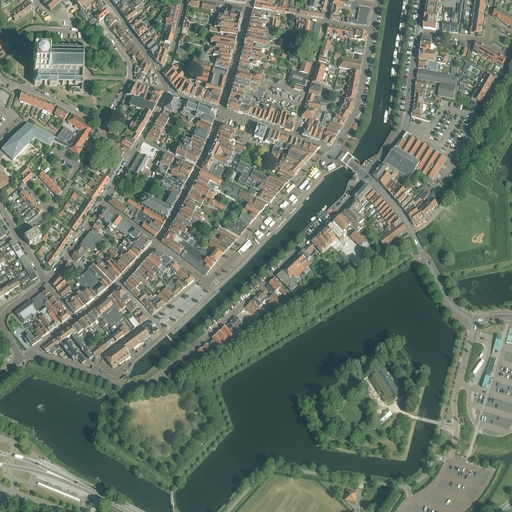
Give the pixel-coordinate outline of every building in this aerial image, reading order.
[(6,6),(12,2),(13,0),(9,0),(5,4),(0,0),(0,11),(6,6)] [(47,0),(43,4),(50,12),(61,2),(62,0),(47,0)] [(71,0),(74,3),(80,10),(83,8),(90,0),(71,0)] [(89,8),(91,6),(96,0),(90,0),(83,8),(86,11),(87,10),(89,12),(91,10),(89,8)] [(99,4),(96,0),(91,6),(95,10),(96,8),(99,4)] [(123,9),(120,12),(124,18),(133,11),(137,8),(142,2),(142,1),(143,0),(138,0),(134,3),(131,5),(130,5),(131,5),(127,8),(126,9),(125,8),(124,8),(123,9)] [(270,11),(273,12),(274,8),(274,7),(273,7),(273,6),(271,6),(272,3),(273,3),(274,4),(274,3),(256,0),(255,4),(270,7),(270,11)] [(274,7),(274,8),(279,8),(278,12),(279,13),(279,8),(280,6),(277,6),(278,0),(255,0),(256,0),(274,3),(274,4),(274,5),(275,5),(274,7)] [(279,8),(279,13),(284,14),(285,7),(286,1),(283,1),(278,0),(277,6),(280,6),(279,8)] [(285,7),(284,14),(288,14),(294,15),(295,8),(290,7),(291,0),(296,0),(295,0),(285,0),(286,1),(285,7)] [(310,0),(309,7),(308,7),(306,6),(304,11),(307,11),(311,12),(314,12),(314,10),(316,10),(317,6),(318,5),(318,0),(310,0)] [(340,9),(339,12),(346,13),(346,15),(348,15),(347,19),(357,20),(359,9),(359,5),(344,3),(344,0),(333,0),(332,7),(340,9)] [(424,23),(423,29),(436,31),(436,28),(438,28),(439,26),(437,25),(437,21),(439,21),(440,19),(438,19),(440,1),(435,0),(433,0),(426,0),(427,0),(424,20),(424,23)] [(24,5),(29,11),(33,8),(28,1),(24,4),(24,5)] [(124,1),(116,7),(120,12),(123,9),(124,8),(125,8),(126,9),(127,8),(131,5),(130,5),(131,5),(127,1),(125,3),(124,1)] [(188,1),(187,6),(187,7),(190,8),(198,9),(200,3),(188,1)] [(133,11),(124,18),(127,22),(131,19),(136,14),(137,15),(137,14),(141,11),(140,9),(144,5),(142,3),(143,2),(142,2),(137,8),(133,11)] [(96,8),(95,10),(94,10),(95,10),(92,12),(94,14),(98,10),(101,13),(105,9),(99,4),(96,8)] [(202,4),(201,10),(210,12),(210,13),(215,13),(216,5),(202,4)] [(20,8),(24,15),(28,12),(29,11),(24,5),(20,8)] [(169,6),(167,14),(177,16),(178,12),(179,8),(174,7),(169,6)] [(495,12),(494,18),(497,20),(503,11),(495,6),(494,12),(495,12)] [(223,12),(222,14),(224,14),(224,15),(241,17),(242,11),(243,10),(230,8),(230,7),(226,7),(225,12),(223,12)] [(332,7),(330,15),(339,17),(340,14),(339,14),(339,12),(340,9),(332,7)] [(20,8),(15,12),(19,18),(24,15),(20,8)] [(0,14),(3,18),(9,14),(6,9),(0,13),(0,14)] [(95,18),(99,23),(109,14),(105,9),(101,13),(95,18)] [(359,9),(357,20),(356,26),(368,27),(371,11),(359,9)] [(84,20),(87,16),(81,11),(78,15),(84,20)] [(503,11),(497,20),(500,22),(501,21),(502,22),(507,13),(503,11)] [(19,18),(15,12),(10,15),(12,18),(14,21),(19,18)] [(507,13),(502,22),(504,23),(504,24),(507,25),(511,16),(507,13)] [(12,18),(10,15),(9,14),(3,18),(6,23),(9,21),(12,18)] [(131,19),(127,22),(130,26),(134,22),(135,22),(137,20),(134,16),(137,15),(136,14),(131,19)] [(170,23),(175,24),(176,20),(177,16),(167,14),(165,22),(170,23)] [(215,22),(214,28),(217,29),(237,33),(237,32),(241,17),(224,15),(223,17),(218,16),(217,22),(215,22)] [(106,22),(110,27),(111,26),(116,22),(111,16),(106,20),(107,21),(106,22)] [(130,27),(133,31),(142,24),(140,22),(144,18),(143,16),(137,20),(138,21),(130,27)] [(269,26),(268,27),(279,29),(280,22),(279,22),(280,17),(272,16),(271,19),(270,19),(269,23),(269,26)] [(296,20),(294,32),(303,34),(305,22),(296,20)] [(142,24),(133,31),(134,31),(139,39),(147,32),(148,31),(145,27),(146,27),(143,23),(142,24)] [(160,43),(162,43),(162,44),(163,44),(164,45),(162,51),(167,52),(167,53),(168,52),(167,52),(168,51),(169,48),(170,45),(173,36),(174,30),(175,25),(166,23),(165,26),(168,27),(164,27),(162,36),(161,39),(160,43)] [(443,27),(442,32),(450,33),(451,24),(444,23),(443,23),(443,24),(443,27)] [(147,32),(139,39),(142,43),(148,37),(153,33),(152,32),(153,30),(154,29),(156,26),(154,24),(151,28),(152,28),(153,30),(149,34),(147,33),(147,32)] [(250,24),(249,29),(264,31),(268,32),(269,28),(279,30),(279,29),(268,27),(250,24)] [(314,24),(312,36),(319,37),(321,29),(321,28),(319,25),(318,25),(314,24)] [(451,24),(450,33),(458,34),(459,25),(451,24)] [(114,34),(119,40),(126,35),(121,29),(114,34)] [(217,29),(216,33),(219,34),(226,35),(236,37),(237,33),(217,29)] [(248,29),(247,34),(267,38),(268,32),(264,31),(249,29),(248,29)] [(153,33),(148,37),(142,43),(144,46),(151,40),(149,38),(152,35),(151,34),(154,31),(153,30),(152,32),(153,33)] [(353,31),(352,39),(357,40),(365,42),(366,33),(359,32),(353,31)] [(246,38),(246,39),(267,42),(268,38),(267,38),(247,34),(246,38)] [(126,35),(119,40),(122,44),(129,38),(126,35)] [(145,46),(148,51),(152,55),(155,58),(158,49),(155,46),(154,45),(155,42),(156,42),(157,37),(158,36),(153,35),(151,40),(144,46),(145,46)] [(212,37),(210,43),(233,48),(235,41),(236,37),(226,35),(226,38),(218,37),(218,38),(212,37)] [(422,35),(421,44),(431,45),(434,45),(435,43),(435,40),(431,39),(431,37),(429,36),(422,35)] [(129,38),(122,44),(124,47),(131,41),(129,38)] [(244,47),(262,51),(268,52),(269,49),(266,49),(266,48),(267,48),(267,42),(246,39),(245,43),(244,47)] [(124,47),(130,53),(136,48),(131,41),(124,47)] [(210,44),(215,45),(215,48),(232,53),(232,52),(233,52),(233,48),(210,43),(210,44)] [(158,49),(155,58),(154,60),(158,64),(162,51),(164,45),(163,44),(162,46),(161,49),(158,48),(158,49)] [(421,44),(420,50),(430,52),(430,53),(435,53),(435,51),(433,51),(434,45),(431,45),(421,44)] [(471,52),(477,56),(482,47),(479,45),(479,46),(477,44),(475,48),(473,48),(471,52)] [(33,72),(33,74),(34,74),(34,83),(33,83),(33,84),(34,84),(34,86),(40,86),(40,85),(44,85),(44,86),(45,86),(45,85),(49,85),(49,86),(57,86),(57,85),(62,85),(62,86),(63,86),(63,85),(68,85),(68,86),(69,86),(69,93),(73,93),(73,94),(81,94),(82,92),(83,92),(83,82),(83,81),(84,81),(84,77),(83,77),(83,75),(84,75),(84,74),(83,73),(83,61),(84,60),(84,59),(83,59),(83,57),(84,57),(84,53),(83,53),(83,52),(83,45),(81,45),(81,49),(76,49),(76,48),(75,48),(75,49),(70,49),(70,47),(69,47),(69,49),(63,49),(63,47),(62,47),(62,49),(57,49),(57,47),(56,47),(56,49),(51,49),(51,47),(50,47),(50,49),(46,49),(46,47),(45,47),(45,49),(41,49),(41,47),(40,47),(40,49),(36,49),(36,47),(34,47),(34,49),(33,49),(33,50),(34,50),(34,59),(33,59),(33,61),(34,63),(34,72),(33,72)] [(353,53),(362,55),(363,49),(358,48),(346,46),(345,50),(354,52),(353,53)] [(212,56),(218,57),(230,60),(232,53),(215,48),(215,49),(207,47),(206,53),(206,54),(213,55),(212,56)] [(244,47),(243,50),(252,52),(252,53),(253,53),(253,54),(254,55),(253,57),(264,59),(265,55),(261,55),(262,51),(244,47)] [(482,47),(477,56),(482,58),(487,50),(485,49),(485,48),(482,47)] [(130,53),(128,54),(128,55),(130,54),(131,55),(131,57),(139,51),(136,48),(130,53)] [(177,48),(174,59),(180,61),(183,50),(177,48)] [(487,50),(482,58),(486,61),(492,52),(489,50),(488,51),(487,50)] [(139,51),(131,57),(133,60),(141,54),(139,51)] [(162,51),(158,64),(163,68),(164,64),(163,64),(167,53),(167,52),(162,51)] [(492,52),(486,61),(491,64),(496,55),(494,54),(495,54),(492,52)] [(420,53),(419,61),(427,62),(436,64),(438,64),(441,65),(446,65),(447,57),(442,56),(441,58),(436,57),(437,55),(420,53)] [(141,54),(133,60),(134,61),(137,59),(139,63),(141,62),(145,59),(141,54)] [(242,54),(240,58),(241,58),(241,59),(257,63),(260,64),(260,63),(263,64),(262,68),(266,69),(268,61),(266,60),(264,60),(264,59),(253,57),(242,54)] [(496,55),(491,64),(496,66),(501,57),(498,56),(496,55)] [(501,57),(496,66),(502,70),(505,66),(503,65),(506,61),(504,60),(504,59),(501,57)] [(343,59),(341,58),(340,58),(340,60),(338,68),(359,72),(361,62),(355,61),(343,59)] [(142,65),(149,69),(151,65),(146,61),(145,59),(141,62),(143,64),(142,65)] [(204,85),(206,85),(222,91),(222,90),(225,79),(226,78),(213,75),(215,68),(203,65),(204,63),(194,59),(192,69),(197,70),(195,80),(205,85),(204,85)] [(239,62),(239,63),(250,65),(255,67),(257,63),(241,59),(240,62),(239,62)] [(215,66),(204,62),(204,63),(203,65),(215,68),(227,71),(229,64),(215,60),(214,60),(213,60),(213,61),(216,62),(215,65),(215,66)] [(419,61),(418,69),(424,69),(424,66),(426,67),(426,69),(430,70),(430,71),(437,72),(438,65),(438,64),(436,64),(427,62),(419,61)] [(239,66),(238,70),(251,73),(265,77),(249,72),(250,69),(249,69),(250,65),(239,63),(238,66),(239,66)] [(301,64),(298,72),(308,75),(309,72),(311,66),(301,64)] [(135,67),(135,69),(140,70),(146,73),(149,69),(142,65),(141,68),(135,67)] [(167,80),(177,69),(178,69),(179,68),(179,67),(178,66),(178,67),(176,65),(173,68),(171,66),(163,75),(167,79),(167,80)] [(316,70),(329,74),(329,73),(325,72),(326,68),(323,67),(322,67),(318,66),(317,66),(316,70)] [(179,71),(180,69),(179,68),(178,69),(177,69),(167,80),(170,84),(180,72),(179,71)] [(213,75),(226,78),(227,71),(215,68),(213,75)] [(287,82),(303,87),(308,75),(298,72),(298,73),(291,70),(287,82)] [(170,84),(172,87),(173,87),(182,77),(184,75),(180,72),(179,71),(180,72),(170,84)] [(438,97),(440,97),(447,99),(456,100),(459,87),(456,87),(457,78),(418,71),(417,80),(431,82),(436,83),(440,84),(438,97)] [(137,78),(136,81),(141,83),(145,76),(139,73),(138,74),(136,74),(134,77),(137,78)] [(237,73),(235,79),(267,88),(268,85),(263,84),(265,77),(251,73),(250,77),(237,73)] [(479,78),(482,80),(491,85),(492,83),(494,80),(485,75),(482,73),(479,78)] [(323,77),(314,74),(313,78),(326,83),(326,82),(322,80),(323,77)] [(182,77),(173,87),(176,92),(184,79),(184,78),(182,77)] [(184,79),(176,92),(181,94),(188,81),(187,80),(187,81),(184,80),(184,79)] [(233,87),(262,95),(264,90),(257,87),(257,86),(267,89),(267,88),(235,79),(233,87)] [(181,94),(189,97),(192,87),(193,87),(193,85),(195,85),(196,81),(194,80),(193,84),(189,83),(190,80),(189,80),(188,81),(181,94)] [(480,84),(489,90),(490,87),(490,86),(491,85),(482,80),(480,84)] [(416,88),(426,90),(427,86),(431,87),(431,84),(417,82),(416,88)] [(477,83),(474,87),(477,89),(485,94),(486,92),(487,93),(489,90),(480,84),(477,83)] [(129,89),(126,96),(131,98),(133,99),(134,96),(138,86),(133,84),(129,89)] [(311,84),(310,90),(321,93),(322,87),(311,84)] [(205,88),(221,94),(222,91),(206,85),(205,87),(205,88)] [(192,87),(189,97),(193,98),(196,99),(199,91),(198,90),(199,88),(196,87),(195,90),(192,89),(193,87),(192,87)] [(233,87),(231,93),(261,101),(262,95),(233,87)] [(205,88),(205,89),(209,90),(208,94),(210,94),(211,95),(220,98),(221,94),(205,88)] [(145,89),(140,101),(145,103),(146,97),(146,98),(149,90),(145,89)] [(474,94),(483,99),(485,96),(484,96),(485,94),(477,89),(474,94)] [(153,90),(149,100),(152,101),(153,98),(159,100),(162,93),(153,90)] [(199,91),(196,99),(203,102),(206,93),(199,91)] [(22,93),(20,98),(18,102),(23,103),(27,94),(22,93)] [(229,102),(246,107),(253,109),(254,105),(259,107),(260,104),(260,102),(261,101),(231,93),(230,97),(229,102)] [(27,94),(23,103),(28,105),(31,96),(27,94)] [(308,94),(306,102),(317,103),(320,104),(328,105),(329,97),(320,96),(320,94),(319,94),(318,97),(308,94)] [(474,94),(471,100),(475,103),(477,104),(478,102),(480,104),(481,102),(482,102),(483,99),(474,94)] [(31,96),(28,105),(33,107),(36,98),(31,96)] [(170,97),(164,110),(175,115),(176,113),(178,110),(181,112),(180,114),(184,116),(189,118),(190,116),(193,117),(195,118),(212,125),(213,123),(213,122),(214,122),(215,118),(216,113),(198,107),(198,108),(184,102),(178,100),(173,98),(170,97)] [(36,98),(33,107),(38,109),(41,100),(36,98)] [(132,101),(129,107),(142,112),(141,114),(144,116),(145,114),(150,116),(156,106),(155,106),(151,105),(148,104),(145,103),(140,101),(133,99),(132,101)] [(41,100),(38,109),(42,111),(46,102),(41,100)] [(46,102),(42,111),(47,113),(51,104),(46,102)] [(229,102),(227,110),(238,113),(240,110),(244,111),(246,107),(229,102)] [(244,111),(243,115),(251,118),(252,118),(254,110),(258,112),(262,102),(261,102),(260,104),(259,107),(254,105),(253,109),(246,107),(244,111)] [(258,112),(256,119),(259,121),(259,120),(260,121),(264,108),(265,108),(264,107),(265,104),(265,103),(264,103),(262,102),(258,112)] [(306,102),(304,107),(318,111),(320,104),(317,103),(306,102)] [(51,104),(47,113),(52,115),(56,106),(51,104)] [(417,111),(422,112),(422,109),(423,106),(414,104),(413,107),(418,108),(417,111)] [(264,108),(260,121),(263,122),(264,122),(268,109),(272,110),(273,106),(271,105),(269,109),(268,109),(267,109),(265,108),(264,108)] [(343,105),(341,109),(349,113),(353,107),(343,105)] [(268,109),(264,122),(268,123),(271,114),(274,115),(276,107),(273,106),(272,110),(268,109)] [(274,115),(271,125),(275,126),(279,112),(280,108),(276,107),(274,115)] [(301,118),(305,120),(311,121),(314,110),(318,111),(304,107),(301,118)] [(413,107),(412,114),(422,116),(425,117),(425,115),(422,114),(421,114),(422,112),(417,111),(418,108),(413,107)] [(339,112),(347,117),(349,113),(341,109),(340,110),(339,109),(338,112),(339,112)] [(279,112),(275,126),(280,127),(283,113),(284,113),(279,112)] [(334,116),(332,119),(343,125),(345,121),(347,117),(339,112),(339,113),(338,115),(332,112),(330,114),(334,116)] [(293,126),(295,119),(295,117),(290,115),(289,115),(283,113),(280,127),(283,129),(284,129),(286,130),(291,132),(292,130),(293,126)] [(138,117),(138,119),(142,121),(142,120),(144,121),(145,122),(145,121),(147,122),(150,116),(145,114),(144,116),(141,114),(140,114),(138,117)] [(325,114),(323,121),(342,127),(343,125),(332,119),(330,118),(331,116),(325,114)] [(412,117),(428,122),(430,123),(431,121),(421,118),(422,116),(412,114),(412,117)] [(70,145),(71,146),(69,150),(76,155),(78,156),(82,150),(80,149),(93,130),(92,129),(93,127),(89,124),(89,125),(76,116),(75,117),(72,115),(68,122),(67,123),(80,131),(77,136),(76,135),(75,135),(74,135),(74,136),(74,138),(75,138),(70,145)] [(161,115),(158,121),(166,125),(169,120),(161,115)] [(200,122),(199,124),(211,129),(212,125),(195,118),(194,119),(196,120),(196,121),(199,122),(199,121),(200,122)] [(138,120),(135,125),(137,126),(139,124),(144,127),(147,122),(145,121),(145,122),(144,121),(142,120),(142,121),(138,119),(137,119),(138,120)] [(180,124),(188,128),(191,120),(188,119),(187,121),(182,119),(180,124)] [(188,128),(208,136),(211,129),(199,124),(192,121),(191,120),(188,128)] [(306,123),(302,136),(310,138),(315,122),(311,121),(305,120),(304,123),(306,123)] [(166,125),(158,121),(155,125),(164,129),(166,125)] [(321,124),(330,128),(339,131),(342,127),(323,121),(321,124)] [(315,122),(310,138),(310,139),(315,140),(321,124),(315,122)] [(132,123),(129,128),(131,129),(132,130),(132,131),(131,132),(132,133),(132,134),(138,137),(140,134),(144,127),(139,124),(137,126),(135,125),(132,123)] [(17,134),(1,151),(5,154),(13,162),(29,145),(27,143),(29,141),(31,143),(35,139),(50,147),(53,142),(65,148),(69,150),(71,147),(66,144),(68,141),(70,142),(73,135),(62,129),(57,138),(65,142),(64,143),(60,141),(55,138),(54,138),(53,137),(27,124),(19,132),(22,134),(20,136),(17,134)] [(321,124),(315,140),(319,142),(320,142),(321,142),(323,136),(324,134),(326,131),(329,132),(330,128),(321,124)] [(152,130),(160,135),(164,137),(167,131),(164,129),(155,125),(152,130)] [(221,125),(219,131),(241,139),(243,134),(236,132),(237,131),(221,125)] [(254,136),(253,138),(262,142),(266,130),(257,127),(257,128),(254,136)] [(192,134),(191,137),(205,144),(208,136),(188,128),(187,131),(192,134)] [(95,133),(99,139),(103,136),(98,130),(95,133)] [(122,135),(125,137),(134,143),(138,137),(132,134),(132,133),(131,132),(127,130),(125,134),(124,133),(122,135)] [(149,134),(159,139),(160,135),(152,130),(149,134)] [(266,130),(262,142),(269,144),(273,133),(266,130)] [(219,131),(218,135),(236,143),(241,145),(242,140),(241,139),(219,131)] [(273,133),(269,144),(274,146),(272,151),(272,152),(278,154),(280,148),(281,145),(280,144),(280,142),(278,141),(281,135),(277,134),(273,133)] [(146,138),(145,140),(149,142),(150,140),(156,143),(159,139),(149,134),(146,138)] [(242,140),(241,145),(246,147),(246,144),(248,145),(251,137),(243,134),(241,139),(242,140)] [(384,163),(399,173),(409,179),(410,177),(411,178),(416,171),(426,178),(433,182),(447,159),(413,139),(406,134),(396,147),(384,163)] [(122,135),(121,137),(124,139),(125,139),(124,141),(132,146),(134,143),(125,137),(122,135)] [(218,135),(214,144),(233,153),(235,154),(238,156),(239,152),(234,149),(234,148),(236,143),(218,135)] [(281,135),(278,141),(280,142),(280,144),(281,145),(280,148),(286,150),(284,156),(286,157),(288,152),(291,147),(294,139),(288,138),(281,135)] [(323,136),(321,142),(326,145),(327,145),(329,139),(323,136)] [(182,138),(186,140),(203,148),(205,144),(191,137),(190,138),(189,138),(188,139),(183,137),(182,138)] [(102,143),(108,149),(111,144),(110,144),(106,139),(103,142),(102,143)] [(177,149),(199,159),(203,148),(186,140),(184,144),(180,142),(177,149)] [(121,144),(121,145),(130,150),(132,146),(124,141),(123,141),(121,144)] [(298,141),(296,148),(298,150),(301,151),(304,143),(301,142),(298,141)] [(234,148),(234,149),(239,152),(238,156),(242,157),(244,153),(245,153),(247,148),(236,143),(234,148)] [(304,143),(301,151),(304,152),(307,153),(310,144),(307,144),(304,143)] [(108,149),(116,154),(117,155),(120,150),(111,144),(108,149)] [(214,144),(208,158),(221,165),(227,168),(233,153),(214,144)] [(310,144),(307,153),(313,155),(320,148),(310,144)] [(195,166),(199,159),(177,149),(171,145),(167,152),(195,166)] [(288,152),(286,157),(304,165),(313,155),(307,153),(304,152),(301,151),(298,150),(296,148),(291,147),(288,152)] [(233,153),(227,168),(228,168),(228,169),(232,171),(234,168),(243,176),(239,180),(238,181),(244,186),(244,184),(249,188),(251,186),(252,186),(254,181),(253,180),(253,181),(247,178),(251,169),(246,164),(245,166),(239,161),(242,157),(238,156),(235,154),(233,153)] [(139,154),(130,170),(133,173),(139,176),(149,159),(143,156),(139,154)] [(169,169),(168,170),(172,172),(187,180),(194,169),(176,161),(174,165),(176,166),(173,171),(169,169),(174,159),(165,155),(161,161),(158,160),(157,162),(169,169)] [(284,156),(281,161),(294,167),(295,166),(300,169),(304,165),(286,157),(284,156)] [(208,158),(202,170),(219,179),(224,170),(219,167),(221,165),(208,158)] [(275,159),(271,167),(279,171),(280,169),(278,168),(281,161),(279,160),(275,159)] [(281,161),(278,168),(280,169),(295,175),(300,169),(295,166),(294,167),(281,161)] [(155,180),(153,183),(161,188),(162,189),(167,192),(169,193),(178,198),(180,194),(185,184),(170,176),(166,174),(168,170),(169,169),(157,162),(157,163),(156,166),(157,167),(157,166),(160,168),(156,174),(162,177),(159,182),(155,180)] [(115,164),(108,176),(111,179),(120,164),(118,163),(117,165),(115,164)] [(388,169),(385,173),(390,176),(392,173),(396,177),(397,176),(399,173),(384,163),(382,165),(388,169)] [(0,189),(11,183),(0,165),(0,189)] [(373,177),(379,182),(385,173),(388,169),(382,165),(379,170),(377,172),(373,177)] [(26,167),(20,172),(25,177),(29,181),(32,177),(31,176),(33,175),(33,174),(30,172),(26,167)] [(279,171),(279,172),(292,178),(295,175),(280,169),(279,171)] [(253,170),(249,178),(253,180),(254,181),(252,186),(255,187),(257,188),(274,198),(279,193),(283,188),(268,180),(269,178),(253,170)] [(20,181),(18,183),(21,186),(23,184),(24,185),(29,181),(25,177),(20,172),(19,173),(23,178),(23,179),(21,177),(18,179),(20,181)] [(43,172),(38,177),(42,181),(47,176),(50,174),(48,172),(47,173),(47,175),(46,175),(43,172)] [(172,172),(170,176),(185,184),(187,180),(172,172)] [(201,172),(199,176),(206,180),(215,185),(221,188),(232,194),(238,197),(241,192),(234,189),(224,183),(222,182),(201,172)] [(385,173),(379,182),(383,186),(390,176),(385,173)] [(390,176),(383,186),(386,190),(396,177),(392,173),(390,176)] [(269,178),(268,180),(283,188),(287,183),(290,180),(280,176),(279,178),(276,176),(275,178),(270,175),(269,178)] [(309,185),(315,178),(310,175),(305,181),(309,185)] [(47,176),(42,181),(46,185),(54,178),(52,176),(51,177),(51,179),(50,179),(47,176)] [(98,177),(97,179),(106,185),(109,181),(103,176),(101,179),(98,177)] [(199,176),(195,184),(213,193),(215,189),(214,189),(216,185),(215,185),(199,176)] [(396,177),(386,190),(390,194),(393,197),(401,188),(397,184),(396,185),(394,183),(395,182),(396,182),(399,178),(397,176),(396,177)] [(54,178),(46,185),(50,189),(55,184),(52,181),(52,180),(54,181),(55,179),(54,178)] [(98,183),(97,185),(103,189),(106,185),(97,179),(95,181),(98,183)] [(55,184),(50,189),(53,193),(63,184),(61,182),(60,184),(58,185),(58,187),(57,187),(55,184)] [(95,187),(94,189),(100,194),(103,189),(97,185),(94,183),(92,185),(95,187)] [(63,184),(53,193),(57,197),(62,192),(59,189),(61,189),(63,187),(64,186),(63,184)] [(190,194),(199,199),(201,196),(205,198),(203,202),(208,204),(213,207),(223,213),(226,208),(216,202),(215,202),(212,201),(216,194),(213,193),(195,184),(190,194)] [(357,197),(355,199),(360,204),(372,190),(367,185),(357,197)] [(249,188),(247,193),(250,194),(269,204),(272,200),(264,196),(265,194),(261,191),(261,192),(259,195),(255,194),(257,191),(252,189),(253,188),(254,189),(255,187),(252,186),(251,186),(249,188)] [(405,191),(396,201),(400,205),(407,198),(407,197),(408,196),(409,195),(407,193),(409,191),(413,188),(410,186),(407,189),(405,191)] [(255,187),(254,189),(259,191),(260,191),(261,192),(261,191),(265,194),(264,196),(272,200),(274,198),(257,188),(255,187)] [(86,190),(97,198),(100,194),(94,189),(92,192),(87,188),(86,190)] [(401,188),(393,197),(396,201),(405,191),(401,188)] [(298,189),(291,195),(295,199),(302,193),(298,189)] [(427,200),(429,202),(435,209),(438,205),(433,199),(436,196),(435,195),(437,194),(436,194),(439,190),(438,189),(437,191),(434,194),(431,197),(430,197),(427,200)] [(89,196),(88,198),(94,202),(97,198),(86,190),(85,192),(89,196)] [(372,190),(360,204),(361,205),(367,200),(369,201),(376,194),(372,190)] [(22,200),(27,195),(24,191),(18,196),(21,199),(19,199),(18,201),(19,202),(22,200)] [(142,206),(141,207),(165,222),(172,210),(178,198),(169,193),(167,197),(167,196),(167,195),(164,194),(163,196),(165,198),(165,199),(160,196),(160,197),(159,197),(158,199),(158,200),(158,201),(158,202),(154,200),(154,199),(151,198),(150,198),(151,196),(144,192),(138,204),(142,206)] [(238,197),(246,202),(249,203),(252,198),(241,192),(238,197)] [(424,193),(419,198),(420,199),(422,200),(423,201),(423,200),(424,201),(428,198),(428,197),(430,195),(428,193),(425,195),(424,193)] [(190,194),(186,202),(199,209),(203,201),(199,199),(190,194)] [(367,211),(372,205),(379,198),(376,194),(369,201),(371,203),(370,204),(365,209),(367,211)] [(22,205),(23,206),(31,199),(30,198),(27,195),(22,200),(25,202),(25,203),(24,203),(23,203),(22,205)] [(407,198),(400,205),(403,209),(411,200),(408,196),(407,197),(407,198)] [(108,204),(113,207),(117,202),(111,198),(108,204)] [(249,203),(253,206),(263,210),(268,205),(257,200),(252,198),(249,203)] [(371,214),(375,210),(383,202),(379,198),(372,205),(374,207),(369,212),(371,214)] [(411,200),(403,209),(405,212),(415,203),(420,199),(419,198),(413,203),(411,200)] [(26,204),(23,206),(25,208),(26,206),(26,205),(27,205),(30,208),(35,203),(31,199),(26,204)] [(415,203),(405,212),(408,215),(415,209),(414,207),(417,205),(418,204),(422,201),(422,200),(420,199),(415,203)] [(87,200),(84,204),(90,208),(93,204),(89,200),(88,201),(87,200)] [(127,203),(138,210),(140,207),(129,200),(127,203)] [(358,215),(364,209),(355,201),(349,208),(357,216),(358,215)] [(117,202),(113,207),(118,211),(122,205),(117,202)] [(194,212),(199,215),(201,211),(199,209),(186,202),(184,206),(194,212)] [(246,202),(242,209),(243,210),(243,209),(250,213),(257,217),(263,210),(253,206),(249,203),(246,202)] [(386,205),(383,202),(375,210),(378,213),(386,205)] [(426,205),(432,212),(435,209),(429,202),(426,205)] [(31,211),(27,215),(28,216),(31,214),(39,207),(35,203),(30,208),(33,211),(32,211),(31,211)] [(83,209),(82,210),(87,213),(90,208),(84,204),(82,208),(83,209)] [(122,205),(118,211),(123,215),(127,209),(122,205)] [(386,205),(378,213),(376,216),(378,218),(380,217),(389,208),(386,205)] [(420,211),(419,212),(421,215),(424,213),(427,217),(432,212),(426,205),(420,210),(420,211)] [(130,215),(132,216),(135,219),(140,211),(138,211),(138,212),(129,206),(127,209),(132,212),(130,215)] [(135,219),(158,233),(160,230),(147,221),(148,220),(150,218),(152,219),(163,226),(165,222),(141,207),(140,206),(140,207),(138,210),(138,211),(140,211),(135,219)] [(180,212),(202,225),(206,227),(207,225),(201,221),(204,218),(199,215),(194,212),(184,206),(180,212)] [(39,207),(31,214),(32,216),(34,214),(34,213),(34,212),(37,216),(43,211),(39,207)] [(359,225),(364,221),(358,215),(357,216),(349,208),(345,212),(359,225)] [(389,208),(380,217),(380,218),(381,217),(382,218),(381,219),(381,218),(378,220),(379,221),(378,221),(379,223),(381,222),(391,211),(389,208)] [(100,216),(98,218),(99,218),(104,222),(109,226),(106,230),(112,235),(113,233),(114,232),(112,230),(111,229),(113,226),(114,228),(116,229),(123,234),(127,237),(128,237),(133,230),(105,209),(100,216)] [(415,209),(408,215),(410,219),(418,212),(415,209)] [(385,223),(389,227),(398,219),(394,214),(391,211),(381,222),(383,225),(385,223)] [(178,216),(188,223),(198,228),(199,226),(200,224),(202,225),(180,212),(178,216)] [(350,226),(357,233),(362,228),(359,225),(345,212),(341,216),(350,226)] [(418,212),(410,219),(414,226),(421,222),(425,219),(427,217),(424,213),(421,215),(419,212),(418,212)] [(77,218),(76,219),(81,222),(84,217),(78,213),(75,217),(77,218)] [(242,214),(239,221),(249,226),(254,220),(248,217),(242,214)] [(174,224),(185,230),(186,228),(188,230),(190,228),(195,231),(196,229),(188,224),(188,223),(178,216),(175,220),(174,224)] [(341,216),(334,223),(344,233),(350,226),(341,216)] [(156,237),(158,233),(135,219),(133,222),(154,237),(156,237)] [(147,221),(160,230),(163,226),(152,219),(150,222),(148,220),(147,221)] [(407,231),(402,224),(398,219),(389,227),(385,230),(388,233),(385,235),(384,233),(377,238),(384,247),(407,231)] [(227,229),(240,236),(248,227),(236,220),(233,225),(230,223),(227,229)] [(70,227),(70,228),(74,231),(78,226),(72,222),(69,226),(70,227)] [(258,238),(263,231),(265,233),(271,227),(266,223),(255,236),(258,238)] [(93,228),(93,229),(99,233),(101,230),(104,233),(105,231),(96,224),(93,228)] [(171,228),(190,240),(192,241),(193,239),(187,236),(186,236),(188,232),(185,230),(174,224),(171,228)] [(331,226),(320,236),(330,247),(331,247),(336,250),(346,241),(331,226)] [(216,227),(213,232),(221,236),(233,244),(237,240),(234,237),(219,229),(216,227)] [(187,244),(188,242),(190,240),(171,228),(169,232),(187,244)] [(41,238),(38,233),(36,230),(24,238),(29,246),(41,238)] [(129,237),(127,239),(128,240),(133,244),(132,245),(143,253),(151,244),(133,230),(128,237),(129,237)] [(62,235),(69,239),(73,234),(68,231),(66,234),(65,232),(64,234),(63,234),(62,235)] [(161,243),(187,262),(196,250),(187,244),(169,232),(161,243)] [(356,232),(350,238),(360,248),(366,242),(356,232)] [(82,243),(89,250),(89,249),(93,252),(101,242),(90,233),(82,243)] [(221,242),(230,247),(233,244),(221,236),(219,240),(221,242)] [(252,245),(258,239),(254,236),(249,242),(252,245)] [(312,244),(311,245),(316,251),(315,251),(319,255),(321,253),(322,255),(330,247),(320,236),(312,244)] [(211,241),(226,251),(230,247),(221,242),(219,240),(213,237),(211,241)] [(126,238),(123,241),(124,241),(128,245),(128,244),(130,246),(140,255),(143,253),(132,245),(133,244),(128,240),(127,239),(126,238)] [(14,241),(9,244),(12,249),(17,246),(14,241)] [(124,241),(121,244),(126,249),(137,258),(140,255),(130,246),(128,244),(128,245),(124,241)] [(211,247),(216,250),(222,255),(226,251),(211,241),(208,245),(211,247)] [(55,245),(61,250),(65,245),(61,242),(59,244),(57,243),(56,245),(55,245)] [(367,242),(361,248),(364,251),(370,245),(367,242)] [(79,246),(83,250),(86,252),(89,250),(82,243),(79,246)] [(240,258),(252,246),(248,243),(237,255),(240,258)] [(121,244),(119,247),(124,251),(135,261),(137,258),(126,249),(121,244)] [(311,245),(304,251),(308,255),(313,250),(314,251),(315,251),(316,251),(311,245)] [(12,251),(9,253),(11,257),(14,255),(15,255),(20,252),(17,246),(12,249),(11,250),(12,251)] [(118,256),(117,257),(118,259),(119,258),(128,267),(132,264),(135,261),(124,251),(119,247),(117,248),(122,252),(120,254),(118,256)] [(111,249),(108,252),(114,257),(113,258),(115,259),(117,257),(118,256),(118,255),(117,255),(111,249)] [(209,271),(216,263),(209,259),(212,256),(209,254),(202,250),(197,251),(196,250),(187,262),(205,276),(207,274),(209,271)] [(209,259),(216,263),(222,255),(216,250),(213,254),(212,256),(209,259)] [(304,251),(301,255),(310,265),(314,262),(311,258),(308,255),(304,251)] [(14,255),(11,257),(12,259),(15,257),(16,258),(17,257),(19,260),(23,257),(20,252),(15,255),(16,255),(14,256),(14,255)] [(75,252),(72,257),(76,262),(81,258),(79,256),(75,252)] [(47,256),(54,261),(58,255),(53,253),(52,255),(50,254),(49,256),(48,255),(47,256)] [(160,259),(169,266),(172,262),(161,253),(160,253),(159,253),(157,253),(156,253),(155,253),(155,254),(154,254),(153,254),(160,259)] [(146,261),(163,275),(169,267),(169,266),(160,259),(153,254),(152,255),(146,261)] [(282,272),(289,279),(292,275),(295,279),(309,267),(310,265),(301,255),(299,256),(282,272)] [(17,261),(15,262),(16,264),(18,263),(20,267),(27,263),(23,257),(19,260),(17,261)] [(117,260),(114,263),(124,272),(128,267),(119,258),(119,259),(120,260),(119,262),(117,260),(118,259),(117,257),(115,259),(117,260)] [(224,267),(228,270),(237,262),(234,258),(224,267)] [(111,259),(108,262),(121,275),(124,272),(114,263),(111,259)] [(94,265),(93,265),(94,265),(94,266),(95,266),(99,270),(112,284),(118,278),(105,265),(99,260),(94,265)] [(143,264),(151,271),(153,269),(158,274),(158,275),(161,277),(163,275),(146,261),(143,264)] [(106,264),(105,265),(118,278),(121,275),(108,262),(106,264)] [(172,274),(175,276),(181,269),(173,263),(172,262),(169,266),(169,267),(170,267),(170,268),(174,272),(172,274)] [(20,267),(18,268),(19,270),(22,268),(21,266),(22,266),(25,271),(30,268),(27,263),(20,267)] [(143,264),(141,267),(154,279),(153,281),(155,283),(154,285),(156,287),(160,282),(153,277),(155,275),(151,271),(143,264)] [(93,265),(91,267),(109,287),(112,284),(99,270),(95,266),(94,266),(94,265),(93,265)] [(91,267),(88,270),(89,271),(105,290),(109,287),(91,267)] [(136,273),(145,281),(148,279),(151,282),(153,281),(154,279),(141,267),(136,273)] [(342,271),(344,274),(346,277),(352,274),(348,267),(342,271)] [(25,271),(24,272),(25,273),(27,277),(33,273),(30,268),(25,271)] [(175,276),(183,283),(189,276),(181,269),(175,276)] [(77,287),(73,290),(78,296),(86,306),(105,290),(89,271),(81,277),(80,275),(75,279),(83,289),(80,291),(77,287)] [(277,277),(291,292),(289,293),(285,289),(283,291),(284,291),(287,294),(291,299),(296,305),(307,298),(289,279),(282,272),(277,277)] [(33,273),(27,277),(29,280),(31,282),(27,284),(29,287),(30,286),(34,284),(33,282),(37,279),(33,273)] [(136,273),(133,276),(137,280),(137,279),(138,280),(150,291),(154,287),(152,285),(151,286),(145,281),(136,273)] [(59,276),(51,284),(54,288),(63,280),(59,276)] [(130,279),(136,284),(141,290),(143,291),(144,291),(142,289),(143,288),(140,285),(141,283),(138,280),(137,279),(137,280),(133,276),(130,279)] [(189,276),(183,283),(187,286),(194,281),(189,276)] [(174,277),(170,281),(175,286),(181,291),(186,287),(174,277)] [(276,278),(266,288),(273,295),(275,294),(279,290),(284,296),(287,294),(284,291),(283,291),(281,288),(279,285),(281,284),(276,278)] [(124,285),(130,291),(132,294),(132,295),(133,295),(136,298),(140,294),(135,289),(137,288),(140,291),(141,290),(136,284),(130,279),(124,285)] [(63,280),(54,288),(58,294),(68,285),(64,281),(63,280)] [(11,284),(15,289),(20,286),(17,281),(11,284)] [(170,281),(167,285),(172,289),(170,291),(175,296),(181,291),(175,286),(170,281)] [(6,287),(9,292),(15,289),(11,284),(6,287)] [(5,285),(0,287),(0,288),(4,295),(9,292),(6,287),(5,285)] [(68,285),(58,294),(62,298),(71,289),(68,285)] [(126,308),(125,308),(131,315),(133,314),(139,309),(131,300),(131,299),(129,297),(128,297),(121,288),(114,294),(126,308)] [(161,293),(169,301),(175,296),(170,291),(166,288),(160,293),(161,293)] [(42,294),(45,298),(50,294),(47,290),(42,294)] [(140,294),(136,298),(141,304),(146,300),(157,311),(158,310),(153,305),(149,301),(146,297),(143,294),(144,293),(143,292),(142,293),(140,294)] [(263,292),(257,298),(262,304),(266,300),(267,301),(269,299),(263,292)] [(31,301),(39,312),(45,308),(50,313),(60,325),(70,318),(54,298),(48,302),(45,298),(42,294),(42,293),(31,301)] [(157,297),(165,305),(169,301),(161,293),(157,297)] [(50,294),(45,298),(48,302),(54,298),(50,294)] [(107,300),(119,313),(120,312),(122,315),(124,313),(122,311),(125,308),(126,308),(114,294),(107,300)] [(270,301),(267,304),(275,313),(279,310),(283,306),(273,295),(269,299),(270,301)] [(78,296),(74,299),(82,309),(86,306),(78,296)] [(153,305),(158,310),(165,305),(157,297),(155,296),(153,298),(149,301),(153,305)] [(259,311),(262,314),(265,312),(263,309),(262,310),(260,308),(263,305),(262,304),(257,298),(252,302),(259,309),(258,310),(259,311)] [(70,299),(66,302),(68,306),(68,305),(75,314),(82,309),(74,299),(72,301),(70,299)] [(105,322),(108,325),(111,329),(123,319),(119,313),(107,300),(96,309),(101,316),(102,317),(101,317),(101,319),(103,321),(104,320),(106,322),(105,322)] [(152,315),(157,311),(146,300),(141,304),(149,312),(152,315)] [(23,324),(27,321),(29,319),(31,321),(32,320),(33,320),(37,317),(40,321),(42,324),(49,333),(57,327),(60,325),(50,313),(45,308),(39,312),(38,313),(30,302),(14,313),(23,324)] [(245,308),(255,319),(256,318),(253,316),(254,315),(255,315),(254,314),(255,312),(256,314),(259,311),(258,310),(259,309),(252,302),(248,305),(245,308)] [(236,317),(243,324),(246,328),(255,319),(245,308),(236,317)] [(91,313),(96,320),(97,319),(104,328),(108,325),(105,322),(106,322),(104,320),(103,321),(101,319),(101,317),(102,317),(101,316),(96,309),(91,313)] [(134,318),(139,325),(148,319),(141,312),(135,317),(134,318)] [(93,325),(98,332),(100,330),(95,323),(98,321),(96,320),(91,313),(86,317),(93,325)] [(128,320),(135,328),(139,325),(134,318),(132,316),(128,320)] [(89,328),(93,333),(96,331),(98,332),(93,325),(86,317),(83,320),(90,328),(89,328)] [(233,321),(239,328),(243,324),(236,317),(233,321)] [(78,323),(78,324),(83,331),(85,333),(88,337),(89,337),(93,333),(89,328),(90,328),(83,320),(78,323)] [(36,323),(35,323),(45,336),(49,333),(42,324),(40,321),(36,324),(36,323)] [(142,327),(149,337),(157,331),(150,321),(142,327)] [(232,326),(229,329),(234,335),(238,332),(236,330),(239,328),(233,321),(230,324),(232,326)] [(120,322),(115,325),(120,331),(124,336),(129,333),(124,327),(124,326),(120,322)] [(37,334),(41,340),(41,339),(45,336),(35,323),(33,325),(36,330),(35,331),(37,334)] [(85,333),(78,324),(72,328),(77,335),(79,337),(85,333)] [(137,331),(144,340),(148,338),(149,337),(142,327),(137,331)] [(226,327),(222,331),(230,340),(231,341),(235,337),(226,327)] [(72,328),(57,339),(60,344),(60,343),(60,344),(67,339),(71,335),(73,338),(77,335),(72,328)] [(112,338),(113,337),(116,341),(124,336),(120,331),(114,335),(115,336),(114,336),(113,334),(111,335),(112,338)] [(131,335),(138,345),(144,340),(137,331),(131,335)] [(224,344),(230,340),(222,331),(217,336),(224,344)] [(30,343),(32,346),(41,340),(37,334),(32,338),(30,335),(24,340),(27,344),(30,343)] [(72,338),(78,346),(82,342),(77,335),(72,338)] [(126,339),(133,349),(138,345),(131,335),(126,339)] [(495,342),(491,356),(496,358),(500,344),(502,336),(497,335),(496,341),(495,342)] [(217,336),(212,340),(213,340),(221,349),(222,350),(226,346),(224,344),(217,336)] [(88,350),(94,357),(94,358),(95,357),(95,358),(96,357),(96,356),(98,355),(99,355),(100,354),(107,348),(115,342),(111,337),(103,343),(98,348),(97,347),(95,345),(96,345),(95,344),(88,349),(88,350)] [(57,339),(43,349),(46,353),(50,350),(53,354),(60,349),(58,346),(57,345),(60,344),(57,339)] [(120,344),(127,353),(133,349),(126,339),(120,344)] [(213,340),(208,344),(216,353),(221,349),(213,340)] [(69,342),(62,346),(65,350),(71,345),(69,342)] [(78,346),(83,353),(88,350),(88,349),(82,342),(78,346)] [(115,348),(124,360),(130,356),(127,353),(120,344),(115,348)] [(203,348),(198,353),(202,358),(202,359),(205,364),(211,359),(212,358),(213,359),(217,354),(216,353),(208,344),(203,348)] [(71,345),(65,350),(68,354),(74,349),(71,345)] [(115,348),(109,352),(114,358),(118,365),(124,360),(115,348)] [(74,349),(68,354),(70,357),(77,352),(74,349)] [(89,361),(94,357),(88,350),(83,353),(89,361)] [(77,352),(70,357),(73,361),(75,360),(79,356),(77,352)] [(109,352),(103,356),(108,363),(114,358),(109,352)] [(78,360),(82,365),(85,362),(80,355),(79,356),(75,360),(76,362),(78,360)] [(185,364),(181,367),(185,372),(188,370),(189,371),(199,364),(194,357),(185,364)] [(114,358),(108,363),(113,369),(118,365),(114,358)] [(484,382),(482,388),(487,390),(491,374),(496,359),(491,358),(484,382)] [(379,374),(370,379),(378,393),(381,392),(384,396),(381,398),(384,403),(393,397),(394,399),(400,395),(401,396),(405,394),(399,384),(396,386),(390,378),(393,376),(387,366),(378,372),(379,374)] [(387,420),(393,413),(388,409),(384,413),(386,415),(384,417),(387,420)] [(355,503),(357,493),(347,491),(345,501),(355,503)]
